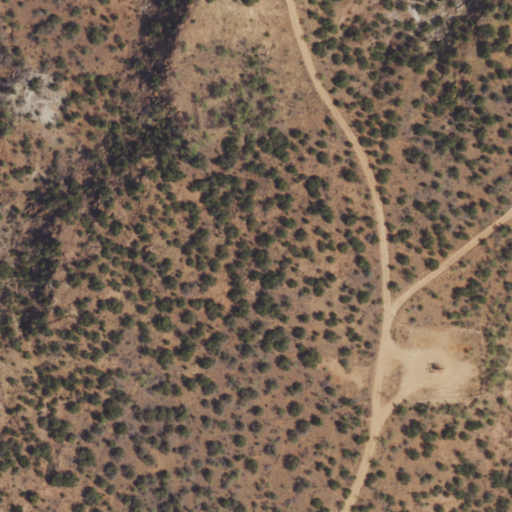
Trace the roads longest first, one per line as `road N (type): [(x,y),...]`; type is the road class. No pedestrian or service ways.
road 1 (track): [(318,511),(296,110),(258,0)]
road 2 (track): [(367,511),(390,465),(410,323),(511,187)]
